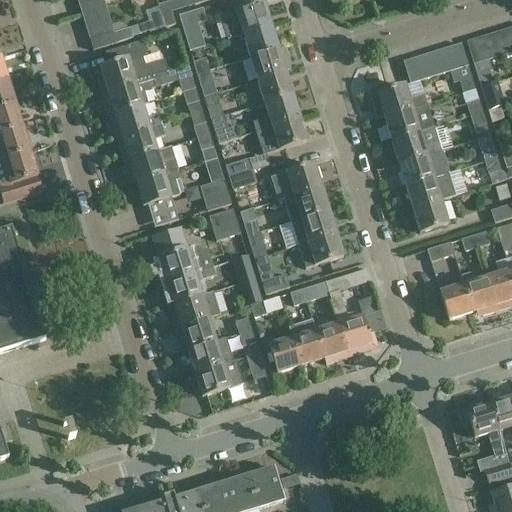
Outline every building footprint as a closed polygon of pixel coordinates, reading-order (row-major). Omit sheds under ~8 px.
[(75,0),(78,8),(102,1),(101,0),(75,0)] [(160,21),(163,31),(174,27),(170,15),(183,11),(180,0),(157,7),(161,20),(160,21)] [(208,3),(207,0),(180,0),(183,11),(208,3)] [(81,19),(106,12),(102,1),(78,8),(81,19)] [(208,17),(227,11),(225,2),(205,8),(208,17)] [(241,38),(270,29),(262,5),(219,19),(226,42),(241,38)] [(182,31),(205,23),(202,11),(178,18),(182,31)] [(85,31),(109,24),(106,12),(81,19),(85,31)] [(163,31),(160,21),(146,25),(149,35),(163,31)] [(89,42),(113,35),(109,24),(85,31),(89,42)] [(248,61),(277,51),(270,29),(241,38),(248,61)] [(511,30),(501,34),(508,56),(511,54),(511,30)] [(113,36),(116,45),(116,46),(132,41),(128,31),(113,36)] [(489,37),(496,60),(508,56),(501,34),(489,37)] [(113,35),(89,42),(92,53),(116,45),(113,36),(113,35)] [(478,41),(484,63),(496,60),(489,37),(478,41)] [(484,63),(478,41),(466,45),(473,67),(484,63)] [(106,94),(175,72),(173,66),(166,68),(164,62),(144,68),(141,60),(143,59),(146,53),(142,43),(104,56),(108,67),(98,70),(106,94)] [(448,50),(455,72),(467,69),(460,46),(448,50)] [(437,54),(444,76),(455,72),(448,50),(437,54)] [(277,51),(248,61),(255,84),(284,74),(277,51)] [(425,57),(432,80),(444,76),(437,54),(425,57)] [(414,61),(421,83),(432,80),(425,57),(414,61)] [(196,77),(208,73),(204,61),(192,65),(196,77)] [(421,83),(414,61),(402,64),(409,87),(421,83)] [(113,117),(141,108),(147,106),(144,94),(178,83),(175,72),(106,94),(113,117)] [(208,73),(196,77),(200,89),(212,85),(208,73)] [(284,74),(255,84),(263,107),(291,98),(284,74)] [(480,90),(492,87),(488,74),(476,78),(480,90)] [(462,96),(474,92),(471,80),(458,84),(462,96)] [(0,112),(14,108),(7,83),(0,85),(0,112)] [(403,89),(389,93),(388,88),(367,94),(373,115),(380,113),(382,121),(426,107),(423,97),(407,102),(403,89)] [(194,92),(183,96),(186,108),(198,104),(194,92)] [(203,101),(206,110),(219,106),(215,96),(203,101)] [(291,98),(263,107),(267,121),(252,126),(254,134),(298,121),(291,98)] [(487,114),(500,110),(496,98),(483,101),(487,114)] [(470,120),(482,116),(478,103),(466,107),(470,120)] [(389,144),(433,131),(426,107),(382,121),(389,144)] [(14,108),(0,112),(0,138),(22,132),(14,108)] [(141,108),(113,117),(120,140),(160,127),(157,118),(145,121),(141,108)] [(500,110),(487,114),(491,125),(503,122),(500,110)] [(437,130),(454,123),(450,113),(433,121),(437,130)] [(482,116),(470,120),(473,131),(485,127),(482,116)] [(222,119),(210,123),(214,135),(226,131),(222,119)] [(298,121),(254,134),(262,158),(277,153),(306,144),(298,121)] [(197,141),(209,138),(205,126),(193,129),(197,141)] [(127,163),(156,154),(152,142),(163,138),(160,127),(120,140),(127,163)] [(397,167),(425,159),(440,154),(433,131),(389,144),(397,167)] [(22,132),(0,138),(0,164),(2,164),(29,156),(22,132)] [(209,138),(197,141),(200,153),(204,165),(216,162),(209,138)] [(502,159),(511,155),(511,149),(510,143),(498,147),(502,159)] [(484,165),(496,162),(492,149),(480,153),(484,165)] [(134,186),(177,172),(170,150),(156,154),(127,163),(134,186)] [(511,155),(502,159),(505,171),(511,169),(511,155)] [(29,156),(2,164),(0,164),(0,197),(3,207),(42,196),(29,156)] [(404,190),(432,182),(425,159),(397,167),(404,190)] [(228,181),(252,174),(248,162),(224,169),(228,181)] [(496,162),(484,165),(488,177),(482,179),(486,189),(505,182),(504,176),(500,173),(496,162)] [(292,199),(320,191),(313,167),(284,176),(292,199)] [(177,172),(134,186),(142,209),(178,198),(174,183),(179,181),(177,172)] [(252,174),(228,181),(232,193),(256,186),(252,174)] [(411,213),(439,204),(455,200),(447,177),(432,182),(404,190),(411,213)] [(206,214),(230,207),(223,183),(199,190),(206,214)] [(505,187),(494,190),(498,204),(509,201),(505,187)] [(320,191),(292,199),(299,222),(327,214),(320,191)] [(439,204),(411,213),(418,237),(446,228),(439,204)] [(511,220),(511,206),(490,214),(493,226),(511,220)] [(193,230),(207,226),(203,212),(189,216),(193,230)] [(212,232),(236,225),(232,213),(208,220),(212,232)] [(298,248),(306,245),(334,237),(327,214),(299,222),(291,225),(298,248)] [(155,228),(160,244),(182,237),(177,221),(155,228)] [(246,239),(258,235),(254,223),(243,227),(246,239)] [(236,225),(212,232),(216,244),(239,237),(236,225)] [(511,239),(511,226),(495,231),(499,244),(510,240),(511,239)] [(0,356),(45,343),(10,231),(0,234),(0,462),(8,460),(0,435),(0,356)] [(258,235),(246,239),(253,262),(265,258),(258,235)] [(472,239),(476,251),(488,247),(485,235),(472,239)] [(334,237),(306,245),(313,269),(342,260),(334,237)] [(476,251),(472,239),(460,242),(464,254),(476,251)] [(286,243),(268,246),(269,258),(288,255),(286,243)] [(453,258),(449,246),(426,253),(430,265),(453,258)] [(163,276),(165,285),(203,273),(195,250),(152,263),(157,277),(163,276)] [(234,262),(242,286),(254,282),(246,259),(234,262)] [(485,281),(496,315),(511,311),(509,305),(511,303),(511,286),(504,262),(494,265),(498,277),(485,281)] [(338,294),(370,284),(366,272),(324,285),(328,297),(338,294)] [(167,310),(173,308),(201,299),(196,284),(205,282),(203,273),(165,285),(168,294),(163,296),(167,310)] [(496,315),(485,281),(472,285),(469,276),(459,279),(462,288),(471,317),(480,314),(481,320),(496,315)] [(265,297),(288,290),(284,278),(273,282),(261,285),(265,297)] [(242,286),(245,298),(257,295),(254,282),(242,286)] [(300,293),(304,304),(317,300),(313,288),(300,293)] [(471,317),(462,288),(439,296),(448,325),(451,324),(451,323),(471,317)] [(304,304),(300,293),(289,296),(293,308),(304,304)] [(347,324),(338,294),(328,297),(337,327),(346,356),(354,353),(356,359),(377,353),(370,331),(364,333),(360,319),(347,324)] [(177,322),(180,331),(208,321),(218,318),(215,308),(205,312),(201,299),(173,308),(167,310),(171,324),(177,322)] [(250,309),(254,321),(266,317),(263,305),(250,309)] [(181,355),(187,353),(215,344),(208,321),(180,331),(183,339),(177,341),(181,355)] [(239,338),(251,334),(247,321),(235,325),(239,338)] [(322,363),(313,334),(310,323),(287,330),(291,341),(300,370),(322,363)] [(322,363),(324,369),(339,364),(338,358),(346,356),(337,327),(313,334),(322,363)] [(251,334),(239,338),(243,350),(255,346),(251,334)] [(300,370),(291,341),(267,348),(276,377),(300,370)] [(194,376),(223,367),(215,344),(187,353),(194,376)] [(258,356),(257,356),(245,360),(253,384),(266,380),(258,356)] [(223,367),(194,376),(202,400),(230,391),(223,367)] [(511,400),(489,408),(497,434),(511,430),(511,400)] [(497,434),(489,408),(464,415),(465,417),(459,419),(463,430),(469,429),(473,442),(487,437),(494,459),(494,461),(497,470),(507,467),(504,458),(497,434)] [(511,480),(507,467),(483,474),(487,487),(511,480)] [(247,479),(257,511),(261,511),(284,505),(273,471),(247,479)] [(257,511),(247,479),(223,487),(230,511),(257,511)] [(198,494),(203,511),(230,511),(223,487),(198,494)] [(488,511),(511,511),(511,488),(490,496),(494,508),(488,510),(488,511)] [(173,502),(176,511),(203,511),(198,494),(173,502)] [(176,511),(173,502),(172,498),(162,501),(163,505),(140,511),(176,511)]
